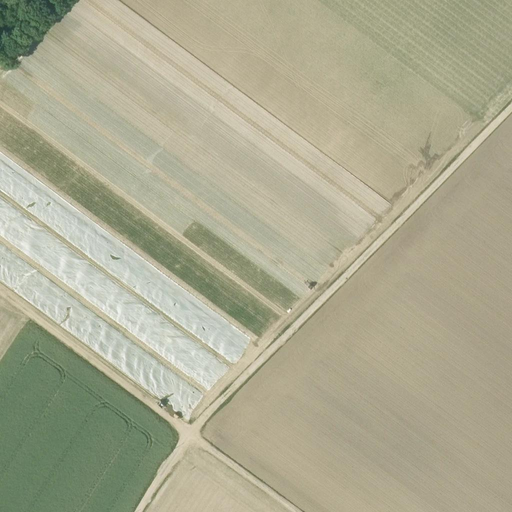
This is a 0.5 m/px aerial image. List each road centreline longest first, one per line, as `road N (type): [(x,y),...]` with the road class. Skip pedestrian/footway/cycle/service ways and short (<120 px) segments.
road 1 (track): [(146,511),(192,440),(511,119)]
road 2 (track): [(0,294),(288,511)]
